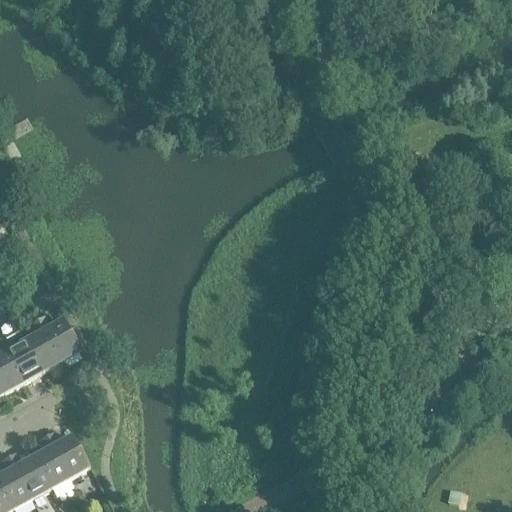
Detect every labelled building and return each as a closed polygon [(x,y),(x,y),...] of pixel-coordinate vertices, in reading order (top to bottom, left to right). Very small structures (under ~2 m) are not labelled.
[(0,231),(9,227),(0,209),(0,246),(3,245),(0,239),(0,231)] [(81,356),(64,325),(51,332),(44,320),(37,324),(61,367),(81,356)] [(61,367),(37,324),(30,328),(36,340),(25,346),(42,378),(61,367)] [(42,378),(25,346),(13,353),(6,341),(0,344),(0,345),(23,388),(42,378)] [(23,388),(0,345),(0,390),(4,398),(23,388)] [(90,472),(72,441),(60,448),(53,437),(46,441),(70,483),(90,472)] [(70,483),(46,441),(39,444),(45,456),(33,462),(51,494),(70,483)] [(51,494),(33,462),(22,469),(15,458),(8,461),(32,504),(51,494)] [(17,511),(32,504),(8,461),(1,465),(8,477),(0,480),(0,491),(11,511),(17,511)] [(0,511),(11,511),(0,491),(0,511)]
